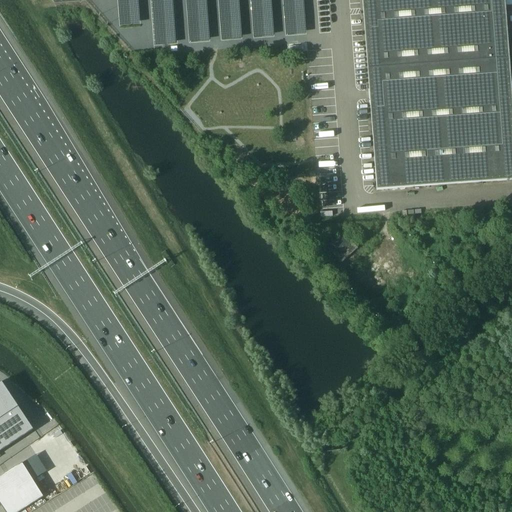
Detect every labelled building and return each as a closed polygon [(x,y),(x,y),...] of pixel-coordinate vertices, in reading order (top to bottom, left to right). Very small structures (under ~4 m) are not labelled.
[(511,103),(504,0),(362,0),(376,190),(511,180),(511,103)] [(332,264),(338,259),(341,263),(358,248),(343,231),(326,247),(328,248),(322,253),(332,264)] [(0,451),(34,430),(3,381),(0,382),(0,451)] [(60,426),(35,439),(38,446),(64,433),(60,426)] [(22,464),(0,477),(0,504),(4,511),(19,511),(43,497),(22,464)]
